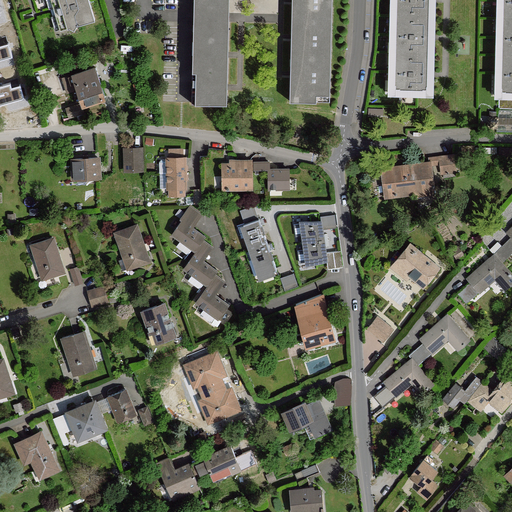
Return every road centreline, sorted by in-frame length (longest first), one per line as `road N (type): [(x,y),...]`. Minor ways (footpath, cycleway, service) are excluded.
road 1 (residential): [(369,511),(340,165)]
road 2 (residential): [(0,135),(165,131),(340,165)]
road 3 (residential): [(342,148),(511,138)]
road 4 (residential): [(342,148),(360,0)]
road 5 (unknown): [(368,504),(448,408)]
